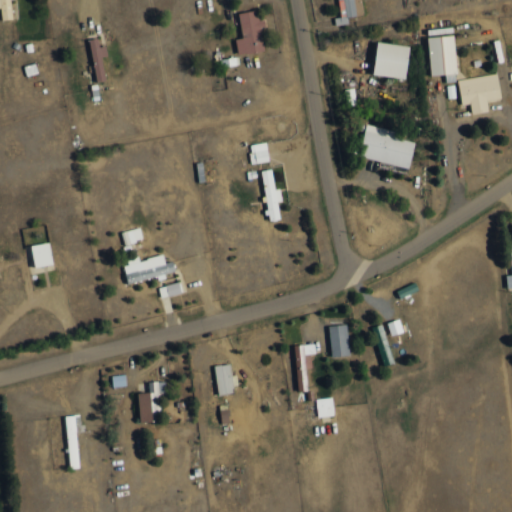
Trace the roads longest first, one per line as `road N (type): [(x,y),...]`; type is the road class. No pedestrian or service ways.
road 1 (residential): [(0,375),(347,280),(435,233),(511,178)]
road 2 (residential): [(295,0),(347,280)]
